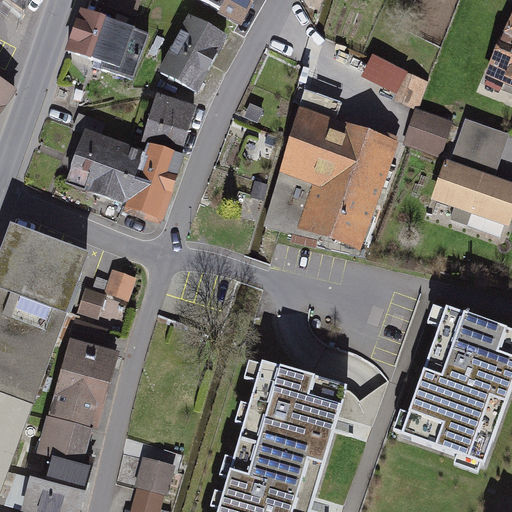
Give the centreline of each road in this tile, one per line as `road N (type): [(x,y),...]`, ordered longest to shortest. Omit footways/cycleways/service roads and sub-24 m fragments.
road 1 (residential): [(290,0),(242,78),(168,263)]
road 2 (residential): [(168,263),(106,511)]
road 3 (residential): [(168,263),(363,306)]
road 4 (secondary): [(66,0),(0,183)]
road 5 (residential): [(0,199),(168,263)]
